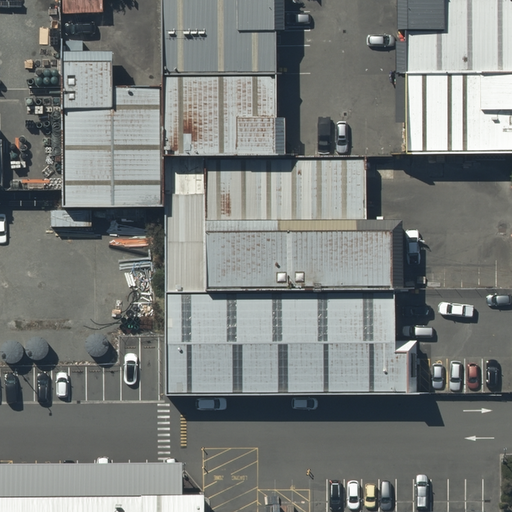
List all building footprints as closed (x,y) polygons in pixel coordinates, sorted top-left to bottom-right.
[(0,0),(0,10),(15,10),(15,0),(0,0)] [(159,0),(159,74),(158,135),(279,137),(280,0),(159,0)] [(511,4),(508,0),(404,0),(405,85),(511,84),(511,4)] [(110,36),(56,36),(56,188),(157,187),(158,135),(159,74),(110,75),(110,36)] [(36,47),(37,88),(53,89),(53,47),(36,47)] [(511,156),(511,84),(405,85),(408,158),(511,156)] [(165,146),(165,268),(359,267),(358,145),(165,146)] [(359,267),(165,268),(166,368),(396,367),(396,267),(359,267)] [(511,271),(433,272),(433,290),(511,289),(511,271)] [(0,511),(206,511),(206,477),(0,478),(0,511)]
